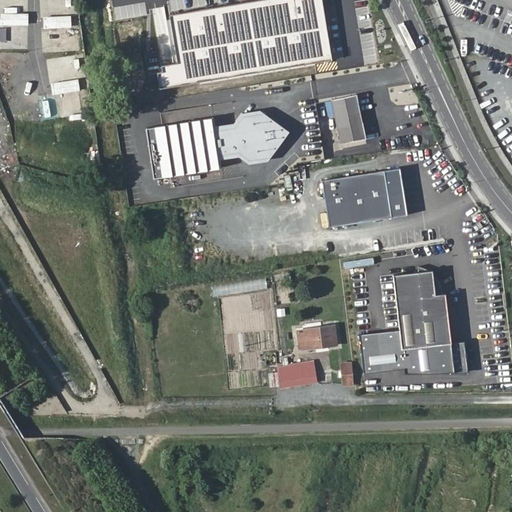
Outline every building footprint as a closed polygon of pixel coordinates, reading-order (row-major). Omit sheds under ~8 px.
[(0,0),(0,9),(9,9),(8,0),(0,0)] [(76,0),(62,0),(62,12),(76,12),(76,0)] [(320,0),(259,0),(175,14),(186,82),(330,57),(320,0)] [(2,13),(2,25),(30,25),(30,13),(2,13)] [(73,28),(73,16),(44,15),(44,28),(73,28)] [(53,93),(80,91),(79,80),(52,81),(53,93)] [(357,92),(331,98),(340,147),(367,141),(368,146),(388,142),(384,120),(363,124),(357,92)] [(61,108),(63,123),(78,122),(77,106),(61,108)] [(218,129),(216,117),(145,128),(154,183),(225,172),(223,159),(242,156),(253,164),(270,139),(269,131),(245,114),(237,126),(218,129)] [(277,130),(269,131),(270,139),(279,138),(277,130)] [(402,174),(324,187),(332,234),(410,221),(402,174)] [(454,350),(448,300),(446,301),(436,280),(435,277),(432,277),(421,273),(420,279),(395,281),(400,322),(401,332),(363,336),(369,384),(407,380),(407,384),(447,379),(447,381),(468,379),(465,349),(454,350)] [(220,296),(227,371),(258,368),(256,351),(273,350),(271,330),(254,331),(253,321),(254,321),(251,293),(267,291),(266,280),(212,285),(213,297),(220,296)] [(260,315),(269,315),(269,305),(260,305),(260,315)] [(308,347),(308,348),(337,345),(335,327),(298,332),(301,348),(308,347)] [(267,356),(268,364),(278,363),(277,355),(267,356)] [(280,367),(282,387),(317,382),(314,363),(280,367)] [(350,363),(342,365),(345,386),(353,385),(350,363)] [(235,370),(235,388),(257,388),(256,370),(235,370)]
